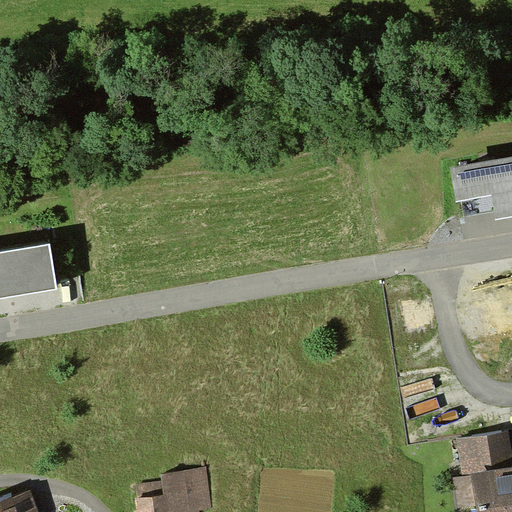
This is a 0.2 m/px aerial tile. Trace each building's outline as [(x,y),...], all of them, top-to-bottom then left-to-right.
[(511,160),(460,169),(466,210),(510,203),(511,212),(511,160)] [(47,246),(0,253),(0,295),(54,287),(47,246)] [(487,473),(511,469),(511,433),(469,439),(474,474),(487,473)] [(145,497),(146,511),(203,511),(203,507),(212,507),(209,468),(172,470),(174,495),(145,497)] [(511,511),(511,469),(487,473),(491,511),(511,511)] [(37,511),(30,490),(0,500),(0,511),(37,511)]
